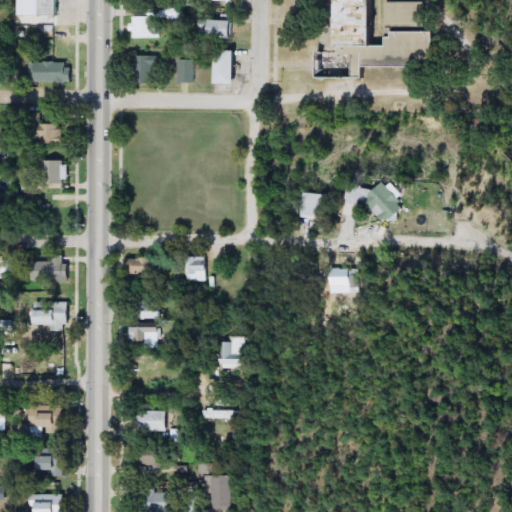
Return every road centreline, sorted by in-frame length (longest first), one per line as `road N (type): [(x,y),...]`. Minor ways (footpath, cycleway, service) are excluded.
road 1 (trunk): [(97,511),(97,0)]
road 2 (residential): [(98,239),(437,234),(511,250)]
road 3 (residential): [(256,236),(257,0)]
road 4 (residential): [(98,99),(257,98)]
